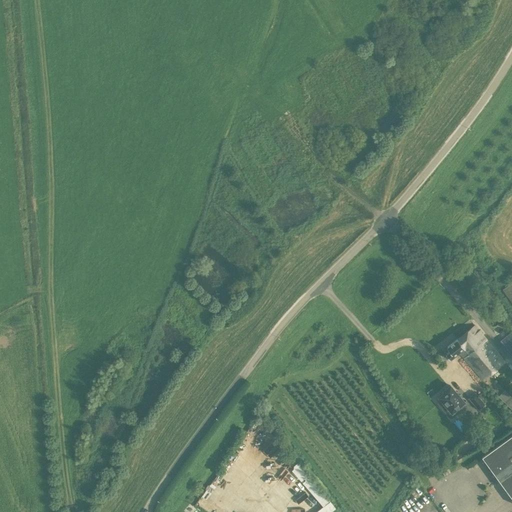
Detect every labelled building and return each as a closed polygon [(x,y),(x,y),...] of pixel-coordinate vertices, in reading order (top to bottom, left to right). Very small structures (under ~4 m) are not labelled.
[(511,302),(511,282),(503,289),(511,302)] [(468,362),(490,344),(475,324),(457,338),(465,348),(460,352),(468,362)] [(511,356),(511,335),(510,332),(500,341),(511,356)] [(465,348),(457,338),(446,347),(449,351),(446,354),(450,360),(460,352),(465,348)] [(504,360),(490,344),(468,362),(482,379),(504,360)] [(464,402),(450,385),(444,390),(445,392),(439,397),(442,400),(438,403),(444,410),(448,407),(452,412),(455,410),(457,412),(463,407),(461,405),(464,402)] [(485,404),(475,393),(469,398),(479,409),(485,404)] [(511,497),(511,434),(482,456),(511,497)] [(310,492),(318,487),(300,462),(293,468),(310,492)] [(210,494),(213,490),(209,486),(202,496),(206,499),(210,494)]
